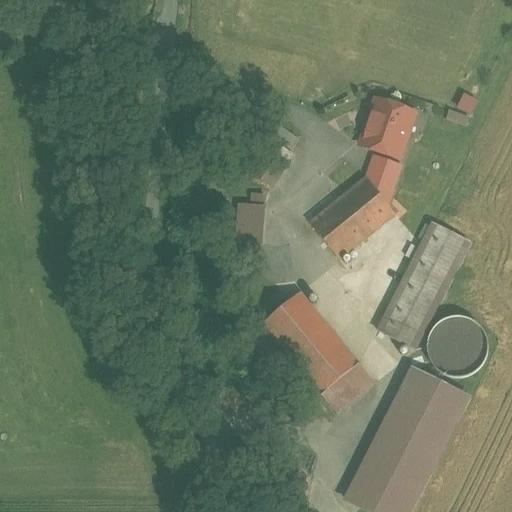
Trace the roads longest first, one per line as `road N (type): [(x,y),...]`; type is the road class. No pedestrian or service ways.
road 1 (unclassified): [(167,51),(151,276),(163,334),(250,511)]
road 2 (unclassified): [(0,48),(167,51)]
